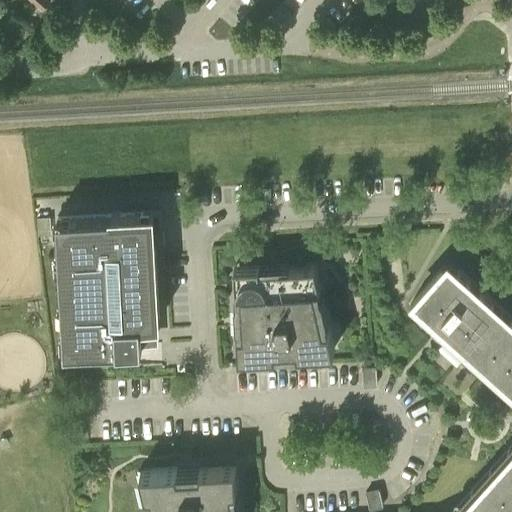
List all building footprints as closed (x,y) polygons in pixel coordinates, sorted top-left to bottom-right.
[(31,0),(42,10),(50,1),(49,0),(31,0)] [(93,347),(95,347),(106,347),(142,345),(142,339),(154,339),(153,320),(159,320),(155,238),(162,238),(162,245),(163,245),(162,230),(144,231),(143,211),(57,216),(58,233),(64,349),(93,347)] [(50,216),(37,217),(38,234),(51,233),(50,216)] [(511,511),(511,319),(448,262),(410,305),(428,321),(435,328),(439,331),(442,333),(511,396),(511,442),(508,447),(449,511),(511,511)] [(259,263),(234,265),(235,285),(236,291),(239,354),(285,351),(334,348),(314,264),(270,266),(259,267),(259,263)] [(464,366),(470,360),(451,343),(446,349),(464,366)] [(377,383),(376,367),(362,368),(363,384),(377,383)] [(237,511),(235,464),(199,466),(200,471),(189,472),(178,472),(177,467),(140,469),(145,491),(151,491),(156,511),(237,511)] [(369,508),(383,504),(379,489),(365,492),(369,508)]
